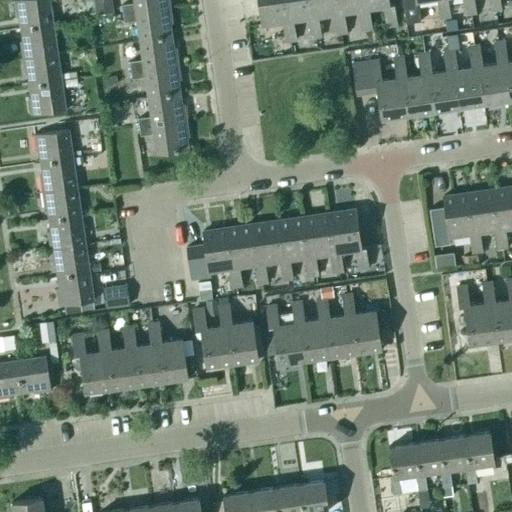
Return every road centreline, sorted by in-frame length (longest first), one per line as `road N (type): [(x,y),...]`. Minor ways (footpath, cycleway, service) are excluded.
road 1 (residential): [(0,466),(346,418)]
road 2 (residential): [(422,405),(377,164)]
road 3 (residential): [(150,303),(138,199),(239,183)]
road 4 (residential): [(239,183),(212,0)]
road 5 (residential): [(239,183),(377,164)]
road 6 (residential): [(377,164),(511,145)]
